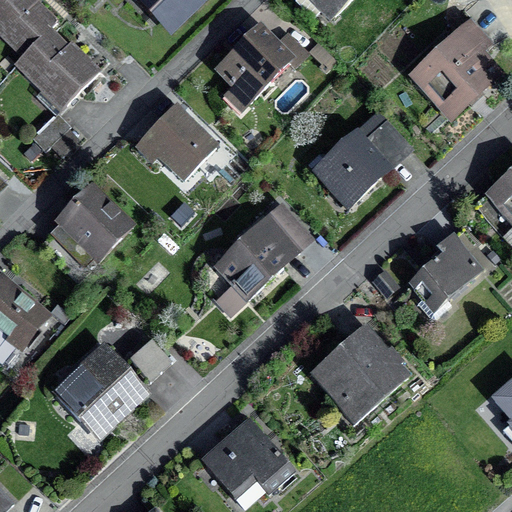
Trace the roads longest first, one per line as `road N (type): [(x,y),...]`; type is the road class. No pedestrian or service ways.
road 1 (residential): [(89,511),(511,124)]
road 2 (residential): [(246,0),(0,250)]
